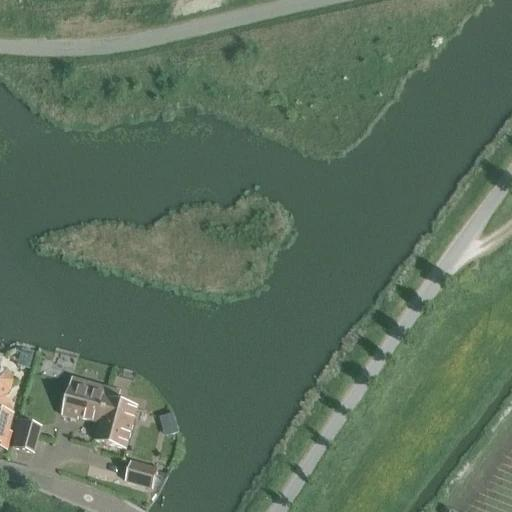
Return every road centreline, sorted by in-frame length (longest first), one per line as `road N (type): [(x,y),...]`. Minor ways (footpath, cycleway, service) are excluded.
road 1 (unclassified): [(276,511),(511,174)]
road 2 (unclassified): [(330,0),(121,46),(0,46)]
road 3 (tertiary): [(116,511),(0,467)]
